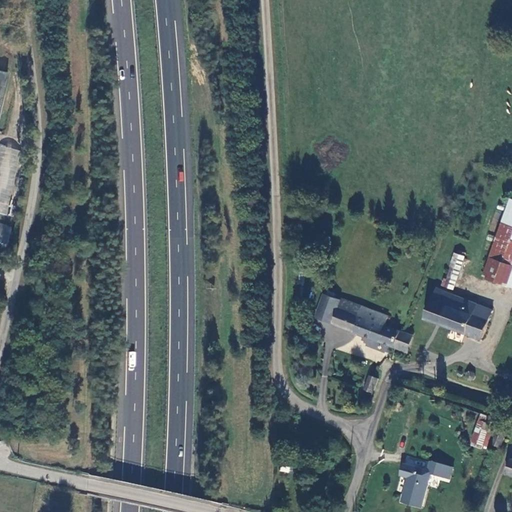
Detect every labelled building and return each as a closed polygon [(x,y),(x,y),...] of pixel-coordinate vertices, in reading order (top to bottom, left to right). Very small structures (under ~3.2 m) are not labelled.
[(0,115),(9,77),(0,74),(0,115)] [(0,213),(8,215),(20,149),(0,145),(0,213)] [(511,201),(502,225),(511,229),(511,201)] [(0,246),(6,248),(11,226),(0,223),(0,246)] [(511,229),(502,225),(495,245),(491,261),(511,268),(511,229)] [(452,252),(443,287),(454,290),(463,255),(452,252)] [(511,274),(511,268),(491,261),(484,279),(507,287),(511,274)] [(425,319),(481,341),(489,321),(482,317),(485,307),(436,288),(425,319)] [(317,319),(333,325),(343,298),(326,292),(317,319)] [(333,325),(398,349),(405,330),(388,324),(391,316),(343,298),(333,325)] [(493,310),(485,307),(482,317),(489,321),(493,310)] [(420,336),(405,330),(398,349),(413,355),(420,336)] [(371,376),(365,390),(373,393),(378,379),(371,376)] [(483,416),(479,427),(489,431),(493,419),(483,416)] [(489,431),(479,427),(474,442),(487,447),(493,432),(489,431)] [(501,447),(507,432),(498,429),(492,444),(501,447)] [(428,477),(445,483),(449,471),(431,466),(428,475),(404,468),(401,477),(408,480),(402,504),(419,509),(428,477)]
